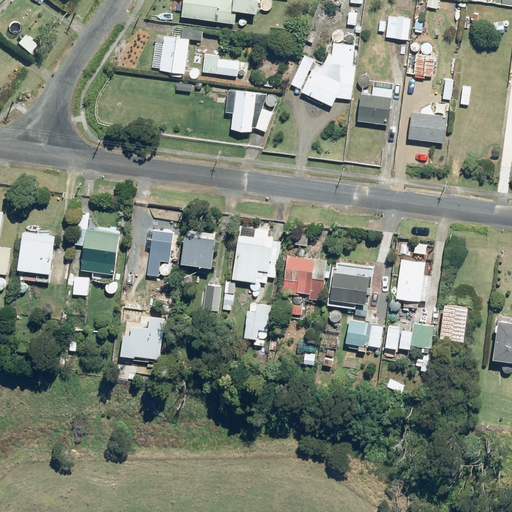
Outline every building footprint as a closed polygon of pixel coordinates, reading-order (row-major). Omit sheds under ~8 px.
[(185,0),(183,17),(235,24),(237,11),(257,14),(258,0),(185,0)] [(274,0),(262,0),(260,10),(272,12),(274,0)] [(356,25),(357,13),(348,12),(348,24),(356,25)] [(408,40),(411,19),(388,16),(386,36),(408,40)] [(311,31),(306,39),(312,43),(317,34),(311,31)] [(185,73),(190,39),(158,35),(154,69),(185,73)] [(433,42),(412,41),(412,50),(432,52),(433,42)] [(342,65),(340,82),(312,69),(302,91),(312,96),(310,101),(319,106),(321,101),(333,106),(338,95),(338,98),(352,99),(356,66),(358,66),(360,46),(334,43),(332,64),(342,65)] [(203,72),(237,76),(239,61),(220,59),(220,55),(206,54),(203,72)] [(417,54),(415,74),(433,76),(435,56),(417,54)] [(301,89),(315,59),(305,55),(292,85),(301,89)] [(367,72),(369,58),(361,57),(360,71),(367,72)] [(265,77),(264,86),(274,86),(274,77),(265,77)] [(192,83),(177,81),(176,89),(191,90),(192,83)] [(463,86),(462,104),(470,105),(472,86),(463,86)] [(358,121),(389,125),(392,98),(390,98),(390,95),(389,95),(389,93),(387,93),(388,89),(375,88),(374,95),(362,94),(358,121)] [(252,131),(257,93),(237,90),(232,129),(252,131)] [(409,138),(445,143),(448,116),(412,112),(409,138)] [(83,270),(115,275),(120,233),(88,229),(90,213),(79,212),(75,245),(86,246),(83,270)] [(155,229),(148,274),(158,276),(160,261),(169,262),(174,232),(155,229)] [(240,235),(234,279),(258,282),(258,281),(268,283),(268,276),(276,277),(282,242),(273,241),(274,237),(268,236),(269,231),(257,229),(256,237),(240,235)] [(182,264),(212,268),(216,234),(187,230),(182,264)] [(19,270),(51,274),(55,236),(24,232),(19,270)] [(296,244),(307,246),(309,236),(298,234),(296,244)] [(0,274),(8,275),(11,249),(0,247),(0,274)] [(146,255),(128,253),(127,265),(145,267),(146,255)] [(225,255),(218,254),(216,271),(223,272),(225,255)] [(328,260),(288,255),(284,293),(299,295),(299,293),(312,294),(312,299),(322,300),(328,260)] [(356,303),(366,305),(367,303),(369,304),(374,268),(338,263),(337,268),(334,268),(329,304),(355,308),(356,303)] [(421,301),(425,266),(401,263),(396,298),(406,299),(405,306),(418,308),(419,301),(421,301)] [(73,290),(90,291),(91,277),(74,276),(73,290)] [(194,277),(181,276),(180,285),(193,287),(194,277)] [(40,279),(29,278),(28,288),(40,289),(40,279)] [(226,281),(224,309),(231,310),(232,305),(234,305),(236,282),(226,281)] [(219,311),(222,286),(206,285),(204,310),(219,311)] [(402,300),(390,300),(390,309),(402,309),(402,300)] [(249,311),(245,337),(258,339),(259,329),(268,331),(272,306),(251,303),(250,311),(249,311)] [(291,313),(302,314),(303,306),(292,305),(291,313)] [(446,305),(442,339),(465,341),(470,308),(446,305)] [(343,310),(331,308),(329,319),(340,321),(343,310)] [(165,318),(151,316),(151,318),(141,317),(140,327),(131,326),(128,353),(136,354),(136,355),(161,358),(165,318)] [(351,320),(347,343),(360,345),(359,351),(367,352),(369,345),(380,347),(384,326),(351,320)] [(511,323),(500,321),(494,359),(511,362),(511,323)] [(414,324),(411,345),(432,347),(435,327),(414,324)] [(310,328),(309,343),(318,343),(318,329),(310,328)] [(429,372),(431,357),(424,355),(423,360),(418,359),(417,366),(422,367),(421,370),(429,372)] [(407,383),(391,377),(388,385),(404,391),(407,383)]
